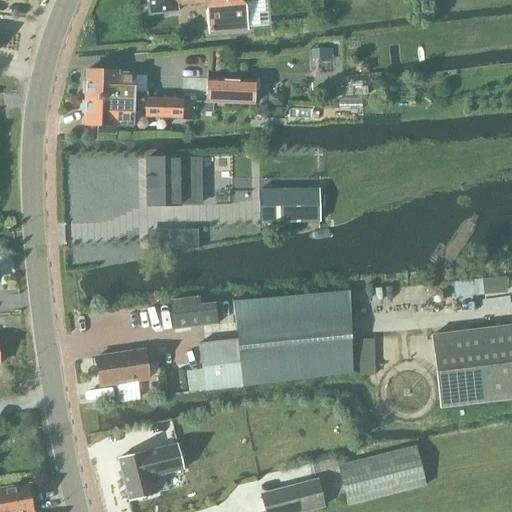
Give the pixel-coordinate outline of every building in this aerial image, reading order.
[(131,0),(132,4),(160,3),(159,0),(188,0),(189,28),(225,27),(224,0),(131,0)] [(332,49),(310,49),(310,75),(332,75),(332,49)] [(117,71),(87,70),(87,82),(83,82),(82,94),(86,94),(86,98),(147,100),(148,92),(135,92),(135,74),(117,74),(117,71)] [(255,80),(207,79),(206,102),(254,104),(255,80)] [(334,88),(334,96),(366,95),(366,86),(334,88)] [(147,100),(86,98),(86,102),(82,102),(82,114),(86,114),(85,125),(115,126),(115,124),(133,124),(134,108),(146,109),(146,116),(182,117),(182,101),(147,100)] [(148,206),(181,205),(180,159),(147,159),(148,206)] [(214,173),(231,171),(230,160),(213,161),(214,173)] [(260,223),(320,222),(319,190),(259,191),(260,223)] [(498,278),(440,284),(441,299),(500,294),(498,278)] [(199,344),(202,372),(205,391),(352,372),(343,292),(233,302),(237,339),(199,344)] [(199,298),(170,301),(173,329),(217,324),(215,304),(200,306),(199,298)] [(511,326),(433,336),(441,408),(511,399),(511,326)] [(377,372),(376,337),(360,337),(361,373),(377,372)] [(96,358),(100,386),(148,379),(146,365),(158,363),(156,349),(96,358)] [(427,485),(417,446),(338,466),(348,505),(427,485)] [(148,453),(120,459),(129,502),(157,496),(153,479),(185,473),(180,447),(148,454),(148,453)] [(317,481),(261,495),(265,511),(300,511),(324,506),(317,481)] [(0,491),(0,511),(32,511),(34,511),(31,499),(33,499),(31,486),(0,491)]
